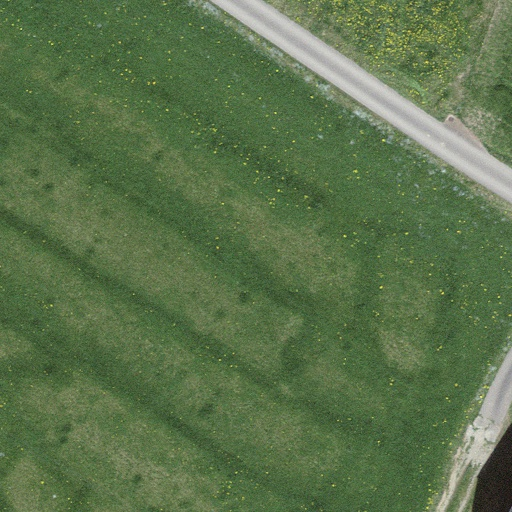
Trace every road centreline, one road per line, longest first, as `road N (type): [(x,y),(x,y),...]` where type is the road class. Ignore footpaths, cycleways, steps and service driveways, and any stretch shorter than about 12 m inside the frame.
road 1 (track): [(511,187),(245,0)]
road 2 (track): [(452,511),(511,401)]
